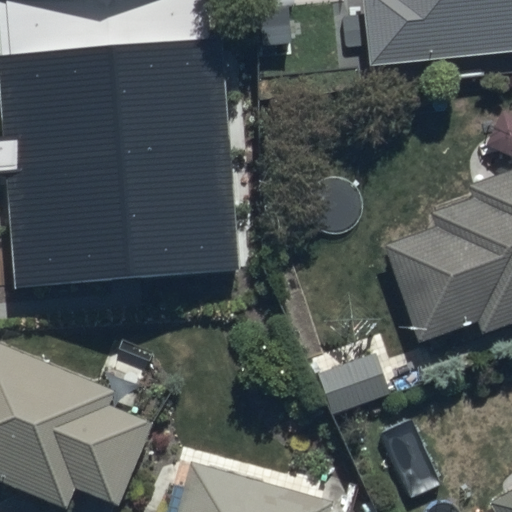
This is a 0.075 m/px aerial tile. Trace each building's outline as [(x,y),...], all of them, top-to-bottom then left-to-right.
[(242,0),(0,0),(0,113),(15,292),(265,270),(242,0)] [(511,0),(356,0),(363,52),(511,39),(511,0)] [(511,158),(462,177),(467,189),(426,205),(431,219),(378,239),(414,334),(472,312),(478,328),(511,315),(511,158)] [(0,335),(0,474),(60,499),(68,478),(113,496),(147,412),(132,407),(143,380),(111,367),(107,378),(0,335)] [(186,454),(170,511),(341,511),(323,507),(327,494),(186,454)] [(511,511),(511,474),(482,491),(494,511),(511,511)]
